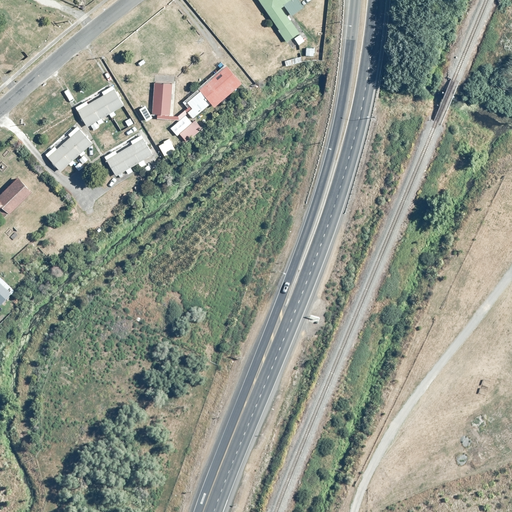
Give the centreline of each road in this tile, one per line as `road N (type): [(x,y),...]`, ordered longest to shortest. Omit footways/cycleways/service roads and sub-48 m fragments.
road 1 (trunk): [(327,191),(203,511)]
road 2 (trunk): [(377,0),(359,118),(327,191)]
road 3 (trunk): [(327,191),(354,0)]
road 4 (residential): [(0,110),(130,0)]
